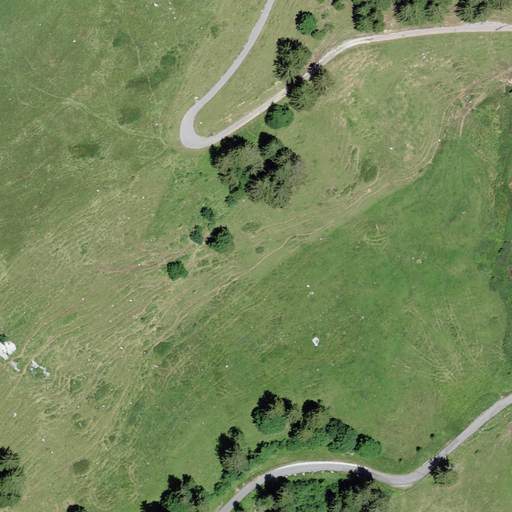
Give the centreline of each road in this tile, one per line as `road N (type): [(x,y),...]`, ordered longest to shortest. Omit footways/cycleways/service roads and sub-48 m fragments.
road 1 (track): [(511,28),(362,39),(335,49),(279,95),(199,143),(187,135),(191,111),(260,34),(273,0)]
road 2 (unclassified): [(511,397),(404,480),(304,466),(273,473),(225,511)]
